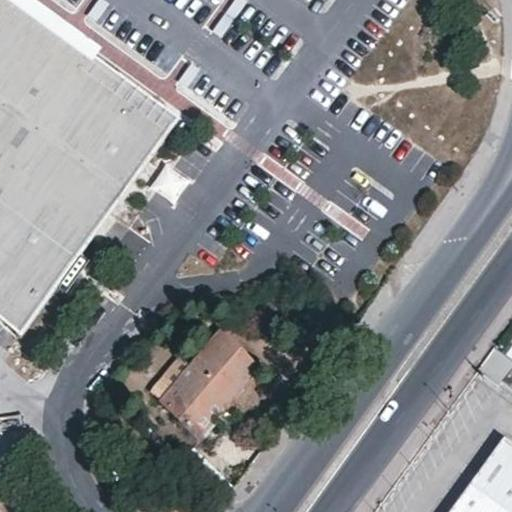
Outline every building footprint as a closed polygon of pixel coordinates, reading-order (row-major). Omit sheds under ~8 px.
[(16,0),(0,0),(0,319),(20,336),(179,118),(95,57),(16,0)] [(101,49),(33,0),(16,0),(95,57),(101,49)] [(348,327),(331,315),(316,335),(333,348),(348,327)] [(223,330),(190,368),(213,387),(204,397),(224,411),(260,368),(223,330)] [(507,374),(485,358),(477,370),(498,386),(511,395),(511,385),(503,379),(507,374)] [(203,435),(216,419),(224,411),(204,397),(213,387),(190,368),(180,359),(152,394),(199,439),(203,435)] [(216,419),(203,435),(250,468),(262,452),(216,419)] [(511,511),(511,444),(504,438),(456,504),(450,511),(511,511)] [(234,484),(195,445),(177,463),(219,504),(224,499),(228,493),(234,484)]
